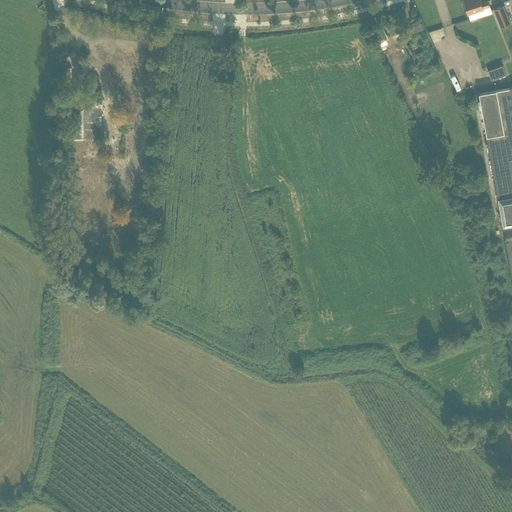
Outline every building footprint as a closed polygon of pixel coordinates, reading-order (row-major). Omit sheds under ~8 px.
[(465,0),(463,1),(466,10),(467,13),(489,6),(487,1),(481,3),(480,0),(465,0)] [(494,9),(501,28),(510,24),(502,6),(494,9)] [(486,71),(490,80),(505,75),(501,66),(486,71)] [(511,86),(479,94),(486,136),(502,228),(511,225),(511,86)] [(103,139),(102,98),(67,99),(67,109),(63,109),(64,150),(100,149),(100,139),(103,139)]
